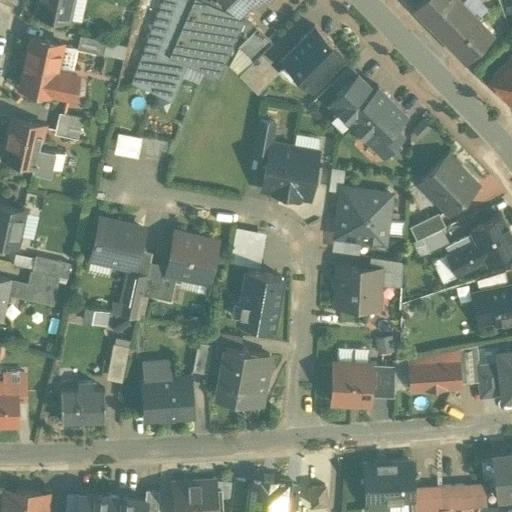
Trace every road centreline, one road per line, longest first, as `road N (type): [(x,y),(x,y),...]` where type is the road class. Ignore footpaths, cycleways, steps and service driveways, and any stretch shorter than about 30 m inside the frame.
road 1 (residential): [(297,438),(306,256),(297,232),(275,215),(126,193)]
road 2 (residential): [(297,438),(0,455)]
road 3 (tertiary): [(361,0),(511,159)]
road 4 (residential): [(511,425),(297,438)]
